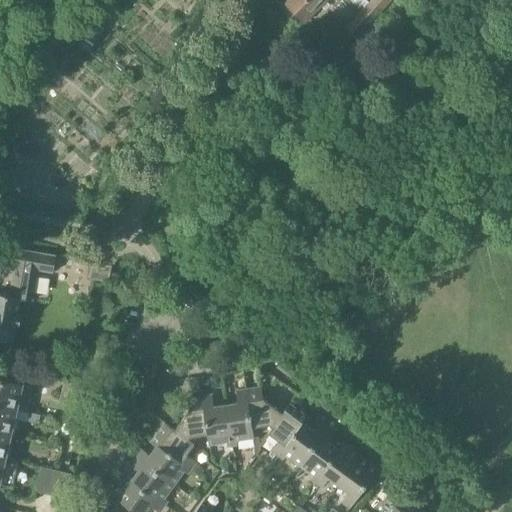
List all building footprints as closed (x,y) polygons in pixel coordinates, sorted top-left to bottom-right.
[(304,23),(326,0),(286,0),(284,3),(304,23)] [(349,0),(358,8),(362,5),(364,8),(363,8),(375,19),(392,0),(370,0),(368,2),(365,0),(349,0)] [(358,38),(375,19),(363,8),(346,27),(358,38)] [(11,265),(15,266),(10,296),(0,294),(0,340),(13,343),(16,325),(20,326),(22,315),(17,315),(20,299),(32,301),(37,270),(54,273),(56,257),(14,249),(11,265)] [(111,265),(99,263),(93,262),(90,279),(108,282),(111,265)] [(0,379),(0,405),(17,409),(17,410),(26,412),(32,387),(23,385),(0,379)] [(90,386),(81,384),(65,380),(60,402),(84,407),(90,386)] [(272,427),(282,413),(263,399),(261,387),(247,389),(252,427),(269,425),(272,427)] [(254,437),(252,427),(247,389),(236,391),(238,403),(226,405),(232,445),(236,445),(236,440),(254,437)] [(232,445),(226,405),(214,407),(212,395),(201,396),(207,434),(208,444),(226,441),(227,446),(232,445)] [(190,437),(207,434),(201,396),(187,398),(188,410),(174,430),(165,423),(150,442),(156,446),(189,471),(196,462),(186,455),(194,444),(188,440),(190,437)] [(280,457),(304,423),(308,418),(289,403),(282,413),(272,427),(268,433),(278,441),(271,450),(280,457)] [(0,405),(0,431),(11,434),(15,416),(27,419),(26,421),(38,423),(40,415),(26,412),(17,410),(17,409),(0,405)] [(299,465),(328,426),(320,420),(313,430),(304,423),(280,457),(283,459),(286,455),(299,465)] [(313,481),(337,448),(328,441),(335,431),(328,426),(299,465),(313,475),(310,479),(313,481)] [(0,431),(0,457),(5,459),(11,434),(0,431)] [(338,485),(360,455),(341,442),(337,448),(313,481),(322,487),(329,477),(338,485)] [(187,473),(189,471),(156,446),(150,455),(140,448),(134,456),(173,484),(184,470),(187,473)] [(350,508),(378,469),(360,455),(338,485),(348,492),(341,501),(350,508)] [(163,498),(173,484),(134,456),(129,463),(138,470),(132,479),(166,503),(167,501),(163,498)] [(0,457),(0,484),(12,488),(18,462),(5,459),(0,457)] [(46,494),(52,470),(41,467),(35,491),(46,494)] [(57,496),(63,472),(52,470),(46,494),(57,496)] [(74,475),(66,473),(63,472),(57,496),(68,499),(74,475)] [(159,511),(166,503),(132,479),(126,475),(112,494),(136,511),(144,511),(149,505),(158,511),(159,511)] [(424,511),(405,498),(397,508),(393,505),(388,511),(424,511)]
